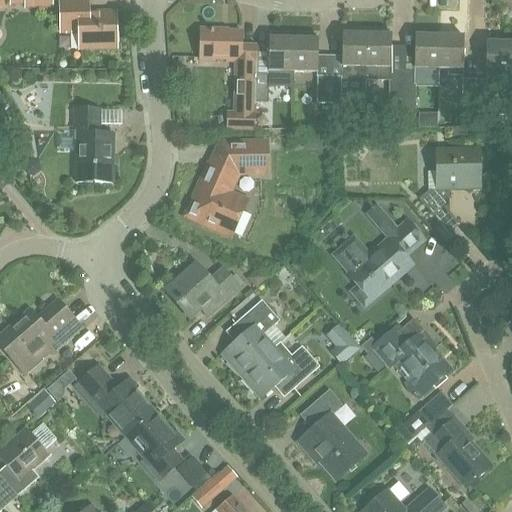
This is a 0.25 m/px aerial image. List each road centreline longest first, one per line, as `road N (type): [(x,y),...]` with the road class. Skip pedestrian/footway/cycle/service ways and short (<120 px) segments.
road 1 (residential): [(325,511),(128,294),(87,263)]
road 2 (residential): [(87,263),(114,319),(283,511)]
road 3 (residential): [(87,263),(154,191),(161,150),(152,0)]
road 4 (residential): [(497,378),(468,292),(485,273),(511,275)]
